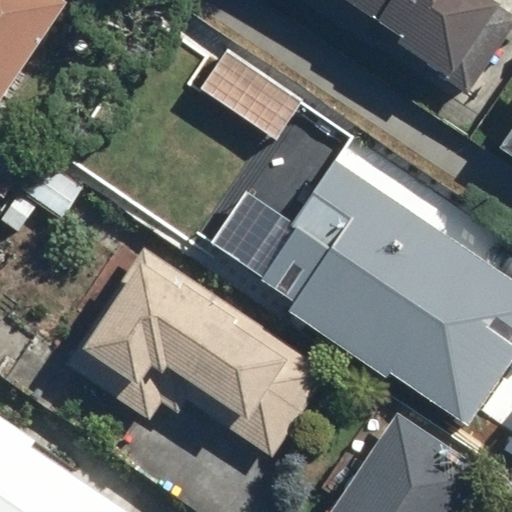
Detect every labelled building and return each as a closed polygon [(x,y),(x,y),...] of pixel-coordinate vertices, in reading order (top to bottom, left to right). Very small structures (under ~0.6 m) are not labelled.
[(0,0),(0,113),(74,0),(0,0)] [(333,0),(468,92),(511,28),(511,14),(499,5),(499,4),(493,0),(333,0)] [(224,39),(191,80),(223,105),(256,64),(224,39)] [(511,129),(499,149),(511,157),(511,129)] [(4,137),(0,141),(0,191),(11,199),(38,162),(4,137)] [(65,225),(94,187),(52,154),(22,192),(65,225)] [(330,250),(287,314),(385,379),(388,376),(467,429),(511,362),(511,279),(335,163),(293,225),(330,250)] [(148,246),(68,366),(152,421),(172,390),(276,458),(336,370),(148,246)] [(399,412),(331,511),(463,511),(489,473),(399,412)] [(0,418),(0,511),(121,511),(30,450),(35,442),(0,418)]
